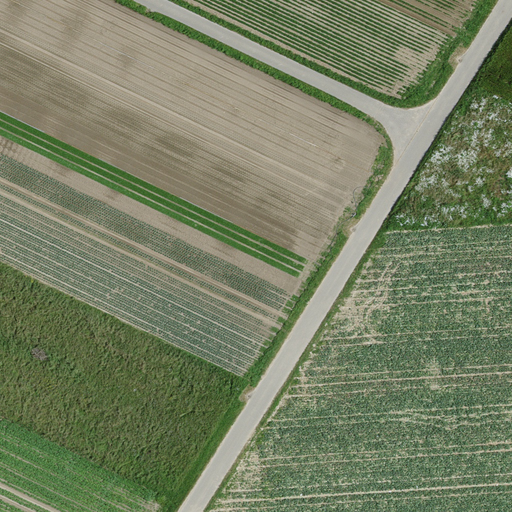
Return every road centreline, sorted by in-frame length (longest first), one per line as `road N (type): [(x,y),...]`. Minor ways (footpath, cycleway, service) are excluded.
road 1 (track): [(190,511),(508,0)]
road 2 (track): [(150,0),(425,133)]
